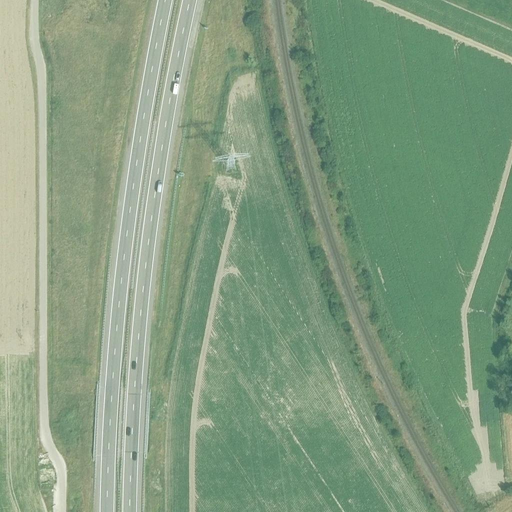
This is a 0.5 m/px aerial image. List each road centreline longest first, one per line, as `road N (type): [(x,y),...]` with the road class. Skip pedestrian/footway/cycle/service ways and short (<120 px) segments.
road 1 (trunk): [(129,511),(147,238),(189,0)]
road 2 (trunk): [(165,0),(127,232),(107,511)]
road 3 (unclassified): [(59,511),(60,473),(42,430),(33,0)]
